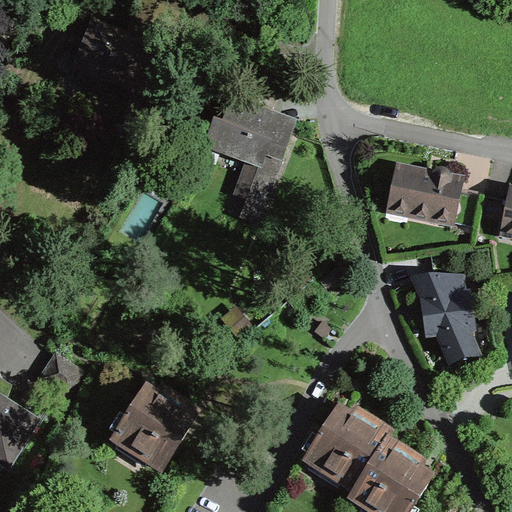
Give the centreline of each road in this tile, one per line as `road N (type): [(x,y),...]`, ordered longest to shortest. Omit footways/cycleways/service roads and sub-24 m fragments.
road 1 (residential): [(331,112),(381,324),(501,511)]
road 2 (residential): [(511,148),(331,112)]
